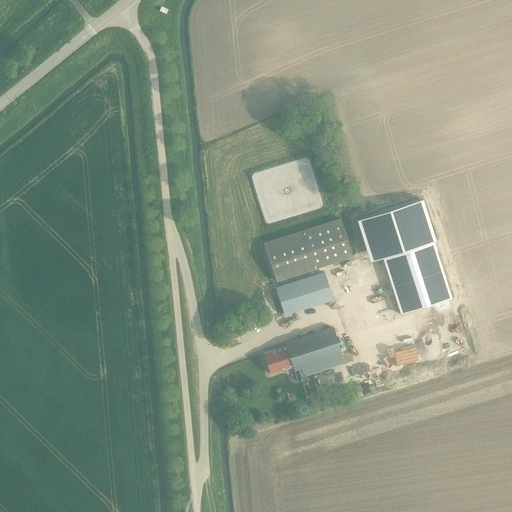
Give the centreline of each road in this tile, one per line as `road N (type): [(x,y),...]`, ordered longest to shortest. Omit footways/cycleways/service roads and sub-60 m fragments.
road 1 (unclassified): [(196,511),(152,63),(116,9)]
road 2 (tertiary): [(116,9),(0,105)]
